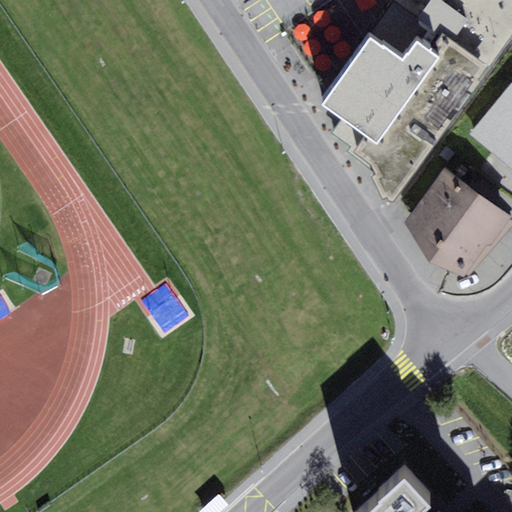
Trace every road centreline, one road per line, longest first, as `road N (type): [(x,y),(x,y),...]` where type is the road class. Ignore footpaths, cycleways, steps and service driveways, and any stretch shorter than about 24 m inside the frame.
road 1 (residential): [(214,0),(416,297),(449,333)]
road 2 (residential): [(249,511),(449,333)]
